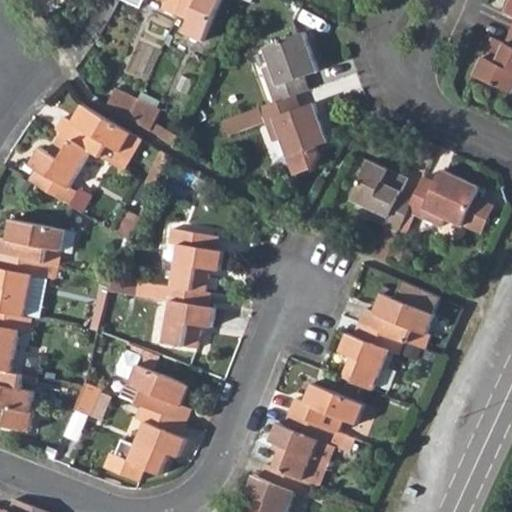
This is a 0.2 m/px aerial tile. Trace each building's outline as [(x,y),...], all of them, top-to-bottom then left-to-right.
[(163,0),(159,9),(174,16),(181,0),(163,0)] [(181,0),(174,16),(186,21),(181,33),(201,41),(219,0),(181,0)] [(511,20),(511,36),(511,37),(511,0),(504,0),(498,15),(511,20)] [(264,84),(271,105),(286,100),(294,96),(299,95),(294,80),(301,78),(316,72),(302,32),(262,47),(274,80),(264,84)] [(505,34),(499,46),(506,50),(511,37),(505,34)] [(511,37),(506,50),(499,46),(486,40),(468,79),(509,98),(511,90),(511,37)] [(306,92),(301,78),(294,80),(299,95),(306,92)] [(122,89),(115,106),(135,118),(143,99),(122,89)] [(313,105),(299,110),(294,96),(286,100),(271,105),(222,123),(228,137),(266,123),(272,144),(281,141),(288,158),(327,145),(313,105)] [(165,112),(143,99),(135,118),(154,130),(158,124),(165,112)] [(121,176),(138,146),(80,111),(70,129),(61,123),(54,137),(56,138),(85,155),(121,176)] [(181,138),(158,124),(154,130),(179,144),(181,138)] [(65,192),(85,155),(56,138),(44,158),(36,153),(26,169),(35,174),(27,187),(66,210),(74,197),(65,192)] [(157,157),(144,188),(151,191),(165,161),(157,157)] [(363,216),(395,231),(404,211),(408,204),(395,197),(398,190),(405,177),(367,158),(348,197),(367,206),(363,216)] [(441,171),(434,184),(421,178),(417,185),(411,197),(408,204),(404,211),(438,228),(442,219),(459,229),(478,190),(441,171)] [(144,188),(139,185),(131,202),(143,208),(151,191),(144,188)] [(411,197),(398,190),(395,197),(408,204),(411,197)] [(82,195),(72,213),(83,219),(92,201),(82,195)] [(0,241),(0,257),(42,266),(45,251),(68,255),(72,234),(8,222),(3,242),(0,241)] [(176,248),(168,290),(204,296),(207,274),(217,275),(221,256),(215,254),(217,241),(170,233),(167,246),(176,248)] [(52,282),(55,268),(42,266),(0,257),(0,315),(21,320),(29,278),(52,282)] [(205,310),(207,297),(204,296),(168,290),(161,288),(158,302),(167,304),(160,345),(193,352),(198,328),(207,331),(211,310),(205,310)] [(365,307),(359,322),(402,339),(409,341),(413,327),(426,333),(434,312),(383,292),(374,311),(365,307)] [(25,336),(28,321),(21,320),(0,315),(0,375),(7,377),(16,333),(25,336)] [(397,353),(402,339),(359,322),(354,335),(348,333),(341,351),(351,354),(341,377),(373,389),(389,349),(397,353)] [(132,377),(123,401),(140,408),(183,426),(189,411),(180,407),(187,388),(152,374),(136,367),(141,354),(125,347),(117,367),(119,371),(132,377)] [(141,354),(136,367),(152,374),(157,361),(141,354)] [(17,391),(19,380),(7,377),(0,375),(0,409),(26,415),(30,394),(17,391)] [(295,396),(290,411),(335,428),(338,430),(344,416),(357,422),(365,402),(312,381),(304,399),(295,396)] [(89,420),(101,392),(82,384),(81,390),(79,397),(72,413),(89,420)] [(183,426),(140,408),(135,421),(144,424),(134,448),(119,441),(113,458),(108,456),(103,470),(138,483),(143,469),(160,476),(168,455),(177,459),(185,440),(179,437),(183,426)] [(330,441),(335,428),(290,411),(285,423),(280,422),(273,440),(282,443),(273,465),(306,478),(311,479),(319,483),(335,443),(330,441)] [(305,493),(311,479),(306,478),(273,465),(267,462),(262,474),(256,472),(248,492),(257,495),(249,511),(295,511),(288,509),(296,489),(305,493)] [(55,511),(19,497),(13,510),(6,509),(0,506),(0,511),(55,511)]
